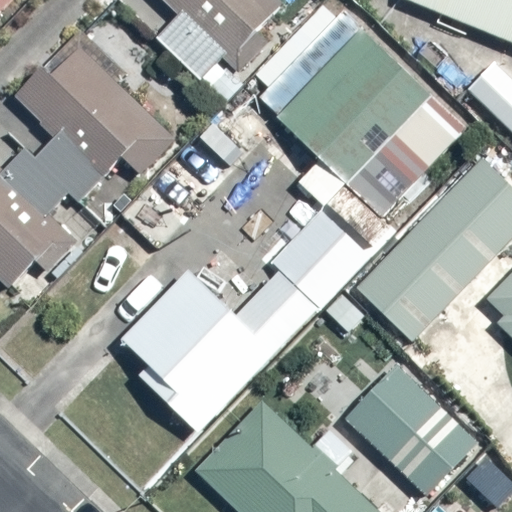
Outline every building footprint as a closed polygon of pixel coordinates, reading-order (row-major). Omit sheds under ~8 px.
[(0,0),(0,13),(12,0),(0,0)] [(247,40),(281,2),(279,0),(166,0),(177,10),(151,40),(198,85),(225,55),(247,40)] [(141,442),(166,416),(191,440),(197,434),(315,313),(310,308),(367,251),(345,229),(365,208),(379,221),(466,132),(358,27),(269,119),(317,165),(298,184),(316,202),(305,214),(217,304),(186,274),(111,351),(139,377),(133,383),(141,391),(115,417),(141,442)] [(2,172),(0,170),(0,292),(4,296),(35,265),(52,283),(118,217),(93,192),(120,164),(138,181),(176,142),(74,42),(12,105),(25,117),(8,133),(24,149),(2,172)] [(511,239),(511,177),(484,151),(335,310),(354,328),(377,304),(416,341),(511,239)] [(480,338),(495,352),(508,339),(511,342),(511,267),(481,299),(500,318),(480,338)] [(480,443),(396,364),(341,423),(425,502),(480,443)] [(333,430),(311,451),(264,406),(194,477),(230,511),(373,511),(335,475),(357,455),(333,430)]
